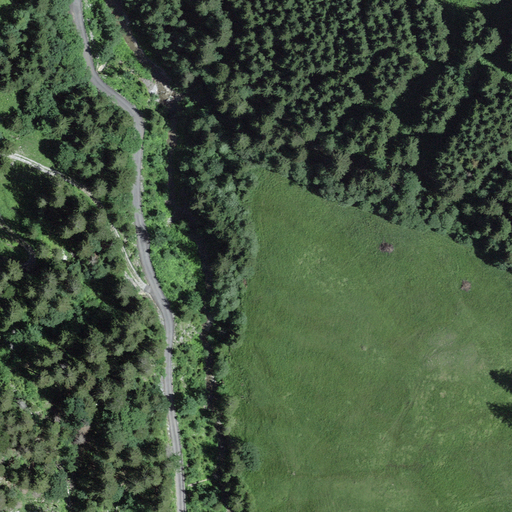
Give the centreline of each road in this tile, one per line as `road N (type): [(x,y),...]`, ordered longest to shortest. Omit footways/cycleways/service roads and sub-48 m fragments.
road 1 (unclassified): [(76,0),(91,73),(138,122),(135,193),(156,293)]
road 2 (track): [(0,156),(50,171),(94,197),(144,288),(156,293)]
